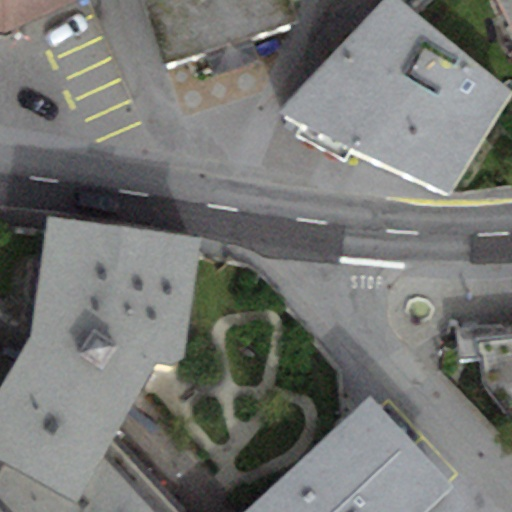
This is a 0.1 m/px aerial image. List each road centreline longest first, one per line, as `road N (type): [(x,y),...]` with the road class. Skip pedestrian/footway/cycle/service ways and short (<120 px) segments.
road 1 (primary): [(347,226),(0,172)]
road 2 (residential): [(511,498),(458,442),(365,319),(345,267),(347,226)]
road 3 (primary): [(511,232),(347,226)]
